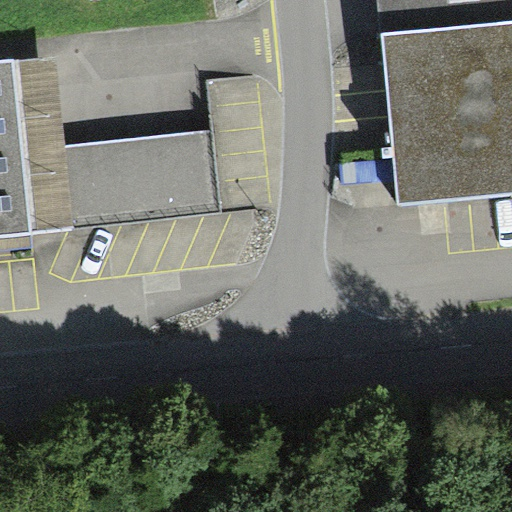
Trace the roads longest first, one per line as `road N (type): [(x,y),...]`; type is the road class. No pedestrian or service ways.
road 1 (residential): [(276,372),(300,222),(292,0)]
road 2 (tertiary): [(0,397),(276,372)]
road 3 (tertiary): [(276,372),(511,346)]
